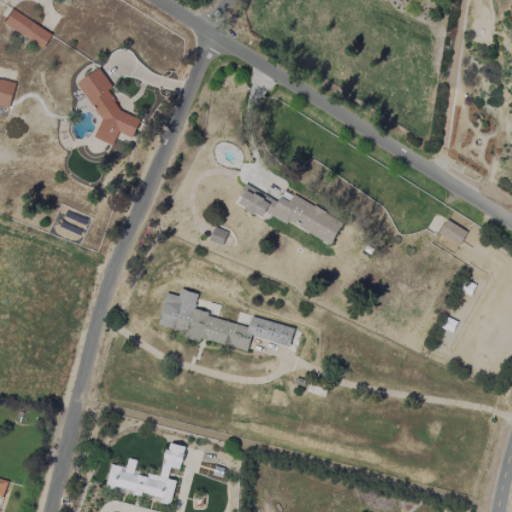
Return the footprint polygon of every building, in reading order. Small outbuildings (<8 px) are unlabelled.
[(2,23),(43,49),(52,35),(11,8),(2,23)] [(94,138),(113,145),(118,133),(133,138),(140,119),(121,112),(109,93),(111,86),(100,68),(77,83),(101,120),(94,138)] [(0,105),(8,108),(15,83),(0,78),(0,105)] [(331,245),(343,221),(284,191),(279,202),(245,185),(235,204),(263,218),(266,212),(331,245)] [(467,232),(446,220),(438,233),(459,246),(467,232)] [(227,232),(215,228),(210,240),(222,244),(227,232)] [(159,325),(186,332),(185,336),(248,351),(251,337),(289,346),(294,327),(251,317),(249,325),(194,312),(198,294),(180,290),(179,296),(166,293),(159,325)] [(164,467),(181,470),(185,446),(168,443),(164,467)] [(176,481),(165,478),(164,481),(120,473),(121,467),(110,464),(106,487),(161,498),(160,503),(171,505),(176,481)]
